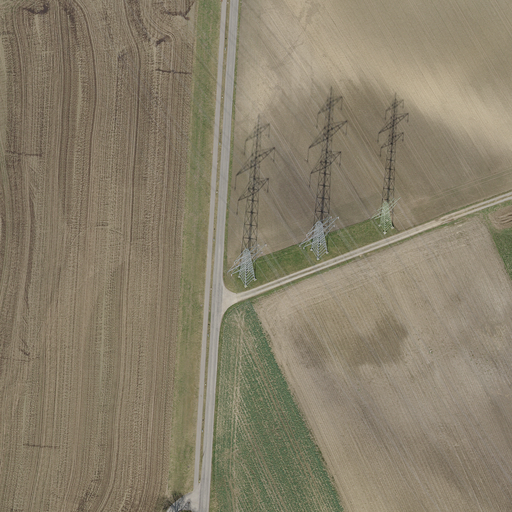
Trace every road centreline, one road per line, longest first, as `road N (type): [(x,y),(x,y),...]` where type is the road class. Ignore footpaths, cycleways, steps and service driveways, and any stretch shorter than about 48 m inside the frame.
road 1 (unclassified): [(204,511),(235,0)]
road 2 (track): [(216,299),(234,300),(511,194)]
